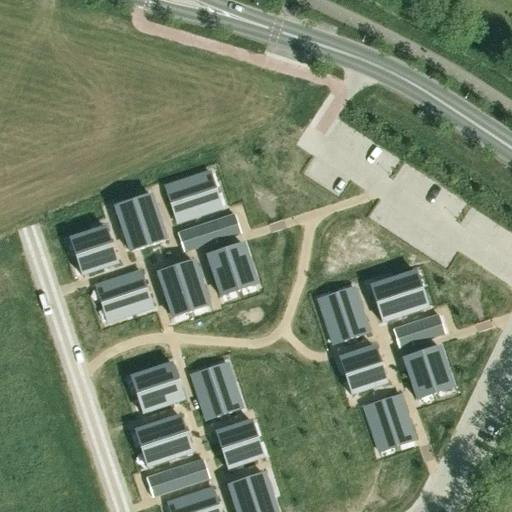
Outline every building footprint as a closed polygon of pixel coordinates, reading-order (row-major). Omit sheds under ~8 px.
[(206,176),(164,190),(170,205),(212,191),(206,176)] [(213,195),(171,209),(176,224),(218,210),(213,195)] [(151,201),(136,206),(150,248),(165,243),(151,201)] [(132,207),(117,212),(131,254),(146,249),(132,207)] [(234,217),(176,237),(182,254),(240,235),(234,217)] [(106,230),(73,241),(78,257),(111,246),(106,230)] [(242,247),(227,252),(239,289),(255,284),(242,247)] [(112,249),(79,260),(85,276),(117,265),(112,249)] [(223,253),(208,258),(220,296),(236,290),(223,253)] [(192,263),(177,268),(191,310),(206,305),(192,263)] [(173,269),(158,275),(172,317),(187,311),(173,269)] [(141,274),(99,288),(104,303),(146,290),(141,274)] [(411,276),(370,290),(375,305),(417,291),(411,276)] [(147,293),(105,307),(110,322),(152,309),(147,293)] [(354,293),(338,299),(352,340),(368,335),(354,293)] [(418,295),(376,309),(381,324),(423,310),(418,295)] [(335,300),(319,305),(333,347),(349,342),(335,300)] [(438,317),(391,333),(397,351),(444,335),(438,317)] [(375,350),(342,361),(347,376),(380,365),(375,350)] [(438,350),(423,355),(435,392),(451,387),(438,350)] [(419,356),(404,361),(416,398),(432,393),(419,356)] [(171,367),(134,379),(139,395),(176,383),(171,367)] [(227,369),(212,374),(226,416),(241,411),(227,369)] [(381,369),(348,380),(353,395),(386,384),(381,369)] [(208,375),(193,380),(207,422),(222,417),(208,375)] [(178,386),(140,398),(145,414),(183,402),(178,386)] [(399,397),(383,402),(397,444),(413,439),(399,397)] [(380,403),(364,409),(378,451),(394,445),(380,403)] [(180,419),(138,433),(143,449),(185,435),(180,419)] [(248,425),(215,436),(221,452),(253,441),(248,425)] [(186,438),(145,452),(150,468),(192,454),(186,438)] [(254,444),(222,455),(227,471),(260,460),(254,444)] [(205,462),(147,481),(152,499),(211,479),(205,462)] [(274,511),(263,476),(247,481),(257,511),(274,511)] [(253,511),(244,482),(228,487),(236,511),(253,511)] [(213,491),(171,505),(173,511),(201,511),(218,507),(213,491)]
